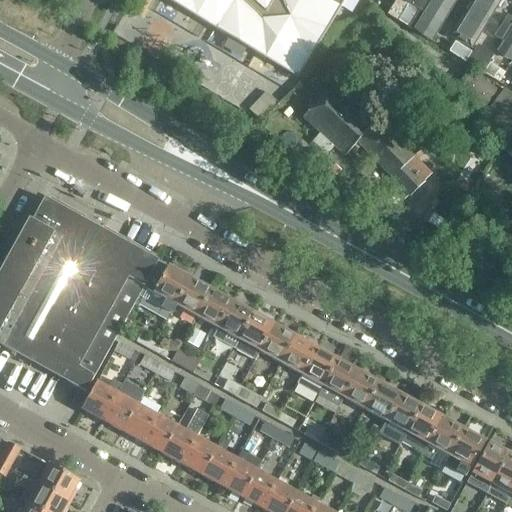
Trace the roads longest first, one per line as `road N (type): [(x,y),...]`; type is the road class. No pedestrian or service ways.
road 1 (residential): [(39,146),(511,407)]
road 2 (primary): [(284,210),(57,64)]
road 3 (primary): [(44,95),(284,210)]
road 4 (primary): [(511,334),(284,210)]
road 5 (residential): [(124,478),(0,409)]
